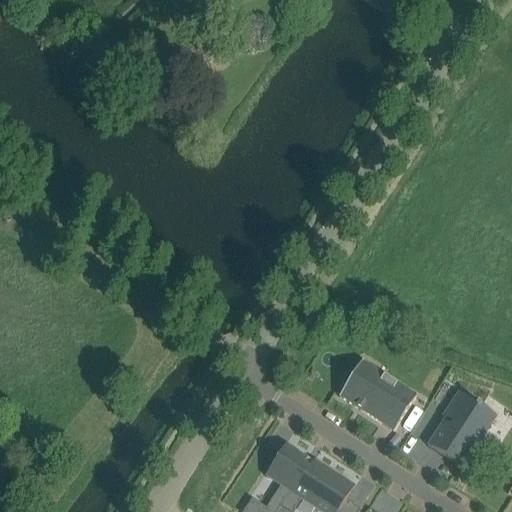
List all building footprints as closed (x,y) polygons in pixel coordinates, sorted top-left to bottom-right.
[(330,337),(343,345),(350,334),(336,326),(330,337)] [(357,372),(341,398),(396,434),(418,398),(385,377),(379,386),(357,372)] [(446,419),(428,448),(466,472),(481,448),(479,446),(497,417),(459,393),(443,418),(446,419)] [(290,493),(307,467),(304,465),(308,458),(287,445),(266,477),(290,493)] [(307,467),(290,493),(313,508),(335,473),(316,460),(310,469),(307,467)] [(339,511),(356,486),(335,473),(313,508),(319,511),(339,511)]
